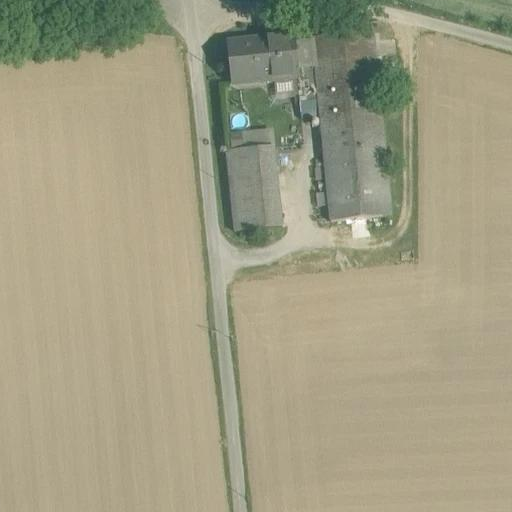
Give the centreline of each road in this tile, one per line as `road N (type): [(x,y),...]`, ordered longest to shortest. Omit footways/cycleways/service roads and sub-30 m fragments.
road 1 (track): [(248,511),(199,0)]
road 2 (track): [(511,45),(425,21),(296,4),(200,5)]
road 3 (track): [(0,18),(200,5)]
road 4 (track): [(224,263),(293,243),(294,170)]
